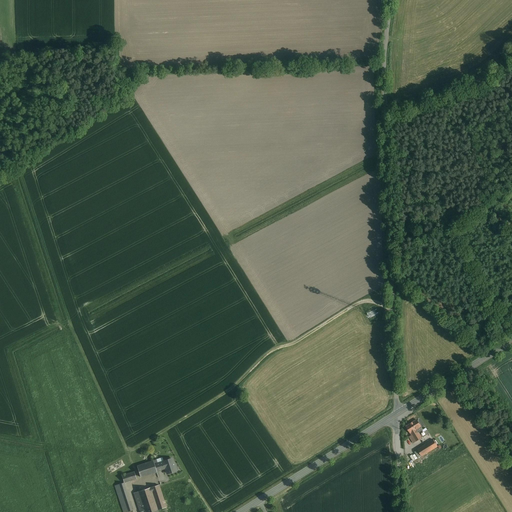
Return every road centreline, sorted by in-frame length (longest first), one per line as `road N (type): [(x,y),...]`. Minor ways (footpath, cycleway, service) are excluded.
road 1 (unclassified): [(397,415),(383,60),(392,0)]
road 2 (track): [(70,325),(130,451),(234,386),(268,351),(331,319)]
road 3 (primary): [(397,415),(242,511)]
road 4 (primary): [(511,342),(397,415)]
